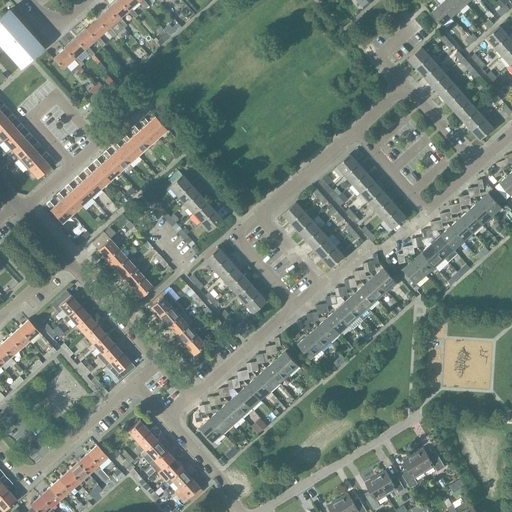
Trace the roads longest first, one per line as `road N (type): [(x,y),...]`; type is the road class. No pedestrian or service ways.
road 1 (residential): [(134,384),(28,478),(0,446)]
road 2 (residential): [(262,511),(415,418)]
road 3 (residential): [(356,130),(428,211),(477,166)]
road 4 (residential): [(189,397),(297,306)]
road 5 (residential): [(158,363),(66,259)]
road 6 (residential): [(257,219),(356,130)]
road 7 (residential): [(72,165),(98,142),(56,95),(30,118)]
road 8 (residential): [(297,306),(321,287),(257,219)]
road 9 (residential): [(297,306),(234,239),(257,219)]
